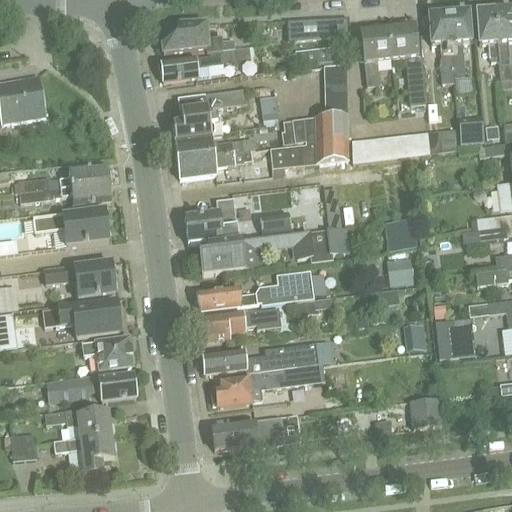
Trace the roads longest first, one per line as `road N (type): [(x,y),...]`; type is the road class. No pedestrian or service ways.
road 1 (tertiary): [(192,506),(112,2)]
road 2 (unclassified): [(192,506),(511,463)]
road 3 (track): [(149,202),(302,182),(332,193)]
